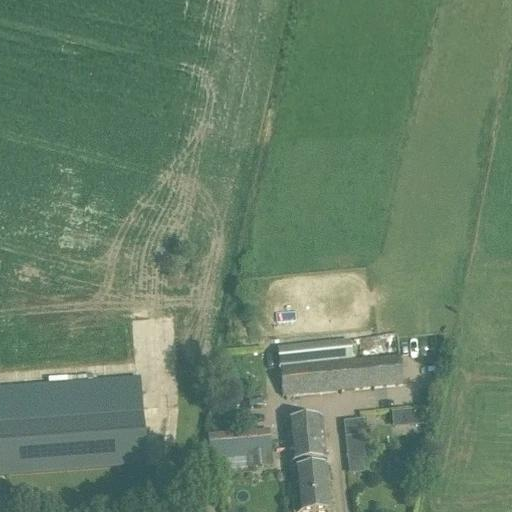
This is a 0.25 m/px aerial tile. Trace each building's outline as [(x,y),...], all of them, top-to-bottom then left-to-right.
[(53,273),(39,276),(41,287),(56,284),(53,273)] [(337,344),(339,364),(342,393),(402,387),(399,357),(396,337),(354,341),(356,362),(352,362),(350,343),(337,344)] [(304,348),(278,350),(280,369),(282,398),(282,399),(310,396),(342,393),(339,364),(337,344),(304,348)] [(140,380),(0,390),(0,477),(146,467),(146,466),(140,380)] [(306,463),(306,465),(326,462),(321,420),(299,422),(301,451),(305,451),(307,463),(306,463)] [(288,466),(306,465),(306,463),(307,463),(305,451),(301,451),(299,422),(284,423),(288,466)] [(363,422),(341,424),(346,465),(367,463),(363,422)] [(207,440),(210,474),(272,468),(269,434),(207,440)] [(330,511),(326,469),(307,471),(307,479),(312,479),(314,498),(310,498),(311,511),(330,511)] [(295,511),(311,511),(310,498),(314,498),(312,479),(307,479),(307,471),(292,473),(295,511)]
